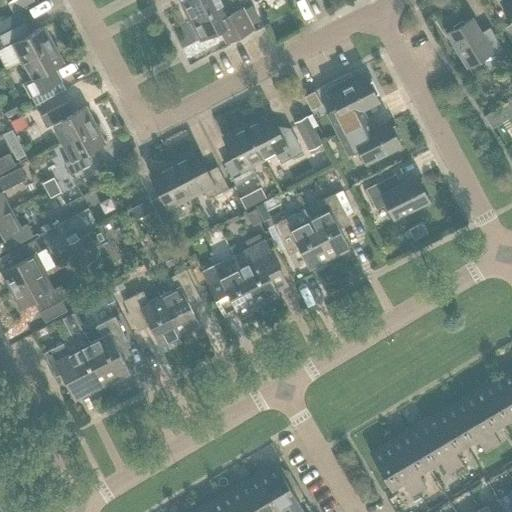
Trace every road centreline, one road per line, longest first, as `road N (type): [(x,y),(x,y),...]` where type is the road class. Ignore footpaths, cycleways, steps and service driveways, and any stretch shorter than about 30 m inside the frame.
road 1 (residential): [(376,9),(146,127),(80,0)]
road 2 (residential): [(504,255),(376,9)]
road 3 (unclassified): [(282,389),(504,255)]
road 4 (unclassified): [(74,509),(282,389)]
road 5 (residential): [(74,509),(0,366)]
road 6 (residential): [(282,389),(352,511)]
